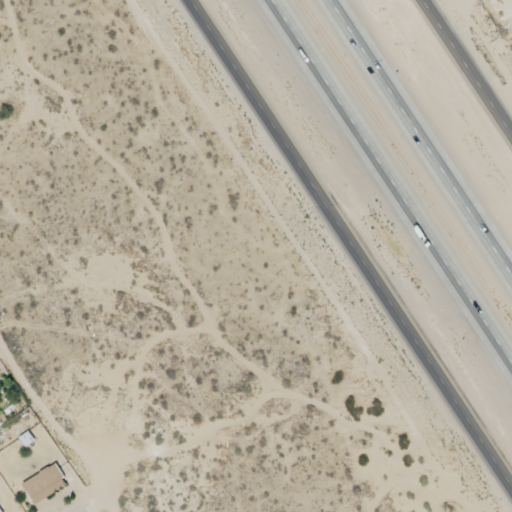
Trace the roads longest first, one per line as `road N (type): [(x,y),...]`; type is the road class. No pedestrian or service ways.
road 1 (secondary): [(190,0),(511,485)]
road 2 (motorway): [(271,0),(511,364)]
road 3 (motorway): [(511,283),(326,0)]
road 4 (secondary): [(511,132),(424,0)]
